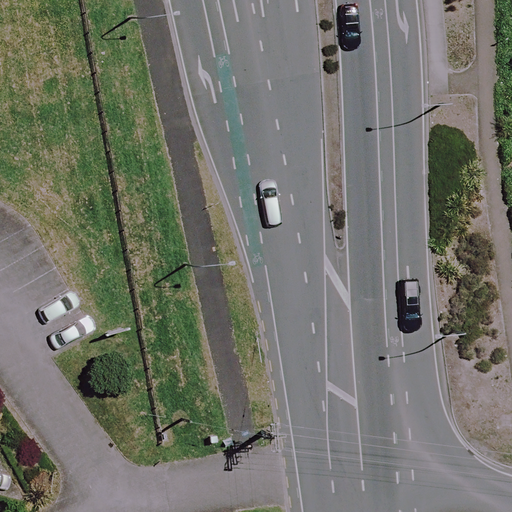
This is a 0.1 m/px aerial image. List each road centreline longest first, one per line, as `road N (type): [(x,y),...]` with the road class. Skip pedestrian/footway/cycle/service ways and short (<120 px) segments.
road 1 (tertiary): [(339,373),(289,179),(257,0)]
road 2 (tertiary): [(353,0),(366,154),(339,373)]
road 3 (tertiary): [(339,373),(358,511)]
